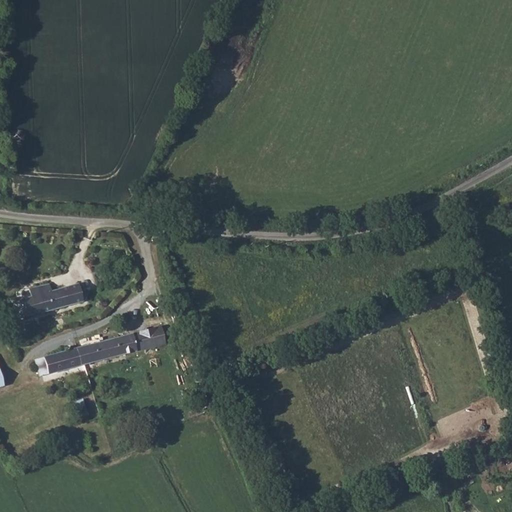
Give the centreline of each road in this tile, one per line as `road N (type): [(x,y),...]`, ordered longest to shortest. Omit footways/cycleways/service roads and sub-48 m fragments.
road 1 (unclassified): [(511,162),(444,200),(353,235),(261,239),(142,230)]
road 2 (residential): [(142,230),(152,281),(134,303),(26,363)]
road 3 (unclassified): [(142,230),(0,214)]
